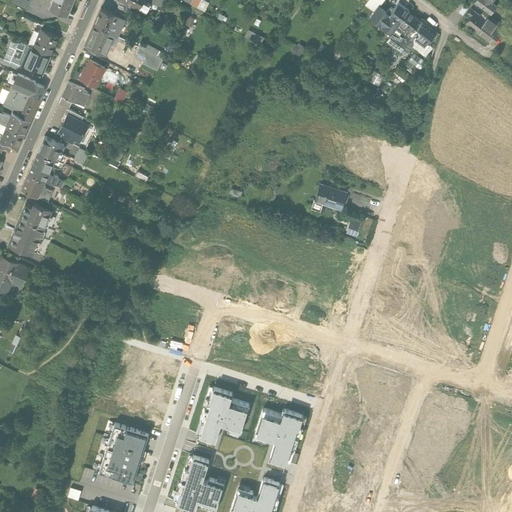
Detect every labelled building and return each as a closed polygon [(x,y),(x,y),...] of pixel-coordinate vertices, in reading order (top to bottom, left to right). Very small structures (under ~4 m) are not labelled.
[(72,0),(51,0),(50,4),(67,12),(72,0)] [(128,0),(147,10),(151,2),(147,0),(128,0)] [(344,0),(346,2),(344,4),(352,10),(360,0),(359,0),(344,0)] [(375,11),(379,6),(383,0),(367,0),(365,3),(375,11)] [(468,12),(471,15),(466,22),(477,30),(488,15),(496,4),(491,0),(474,0),(473,2),(476,4),(478,1),(485,7),(480,14),(471,8),(468,12)] [(409,10),(398,2),(392,10),(389,7),(386,11),(379,6),(375,11),(371,16),(392,32),(409,10)] [(114,12),(101,6),(94,21),(107,28),(110,22),(114,12)] [(420,18),(409,10),(392,32),(389,37),(387,39),(404,52),(413,41),(411,39),(410,38),(414,33),(418,28),(414,26),(420,18)] [(503,26),(488,15),(477,30),(487,38),(493,31),(497,34),(503,26)] [(107,28),(94,21),(86,41),(106,51),(113,34),(114,32),(112,31),(107,28)] [(423,21),(418,28),(414,33),(425,41),(434,30),(423,21)] [(107,28),(112,31),(116,24),(110,22),(107,28)] [(58,33),(42,26),(34,44),(50,52),(58,33)] [(502,32),(510,38),(511,34),(511,30),(506,26),(502,32)] [(264,35),(249,28),(246,34),(260,42),(264,35)] [(50,52),(34,44),(31,43),(23,62),(42,70),(50,52)] [(163,57),(139,45),(137,50),(145,55),(142,61),(157,68),(163,57)] [(410,58),(417,64),(422,57),(415,52),(410,58)] [(105,66),(90,58),(82,74),(90,78),(91,81),(93,82),(96,81),(97,81),(105,66)] [(40,76),(42,70),(23,62),(20,61),(19,65),(40,76)] [(396,67),(392,73),(404,82),(408,76),(396,67)] [(29,77),(18,72),(12,85),(40,97),(44,85),(35,81),(36,81),(29,78),(29,77)] [(85,87),(69,80),(62,95),(72,100),(85,105),(90,93),(84,90),(85,87)] [(40,97),(12,85),(4,103),(14,107),(13,110),(30,118),(40,97)] [(72,100),(62,95),(59,102),(69,106),(72,100)] [(66,113),(81,121),(84,115),(68,107),(66,113)] [(30,118),(13,110),(7,123),(8,123),(7,124),(24,131),(30,118)] [(66,113),(65,112),(62,119),(64,120),(60,130),(64,132),(74,137),(79,140),(83,132),(86,133),(90,125),(81,121),(66,113)] [(24,131),(7,124),(0,138),(0,139),(4,141),(3,143),(9,146),(10,144),(17,147),(24,131)] [(74,137),(64,132),(61,137),(71,143),(74,137)] [(64,144),(44,135),(38,150),(54,158),(63,162),(66,154),(61,152),(64,144)] [(90,152),(80,147),(74,158),(84,163),(90,152)] [(54,158),(38,150),(29,171),(41,176),(55,183),(57,177),(58,175),(48,171),(54,158)] [(41,176),(29,171),(22,187),(38,195),(44,180),(41,176)] [(57,177),(55,183),(68,190),(71,184),(57,177)] [(321,182),(315,198),(341,207),(346,191),(321,182)] [(44,191),(41,197),(48,200),(51,195),(44,191)] [(350,192),(346,191),(341,207),(344,208),(350,192)] [(39,203),(51,208),(53,203),(48,200),(41,197),(39,203)] [(32,253),(51,209),(51,208),(39,203),(35,202),(33,206),(26,203),(9,243),(32,253)] [(362,219),(349,214),(344,232),(356,236),(362,219)] [(19,264),(3,257),(0,264),(0,288),(7,291),(12,281),(22,285),(29,268),(19,264)] [(233,391),(213,385),(206,405),(204,404),(200,418),(203,419),(199,432),(216,438),(222,419),(226,420),(225,424),(241,429),(250,402),(231,396),(233,391)] [(281,412),(263,406),(254,433),(270,438),(271,435),(276,436),(270,455),(287,460),(291,447),(294,448),(299,434),(297,434),(303,414),(283,407),(281,412)] [(99,470),(133,481),(149,432),(114,421),(99,470)] [(209,458),(192,453),(188,466),(185,465),(180,479),(182,479),(176,500),(196,506),(198,501),(216,507),(225,480),(209,475),(208,479),(203,477),(209,458)] [(254,490),(238,485),(229,511),(231,511),(271,511),(273,509),(275,509),(279,495),(276,494),(280,481),(263,475),(257,494),(252,493),(254,490)] [(511,492),(511,488),(491,482),(486,498),(508,505),(511,492)]
